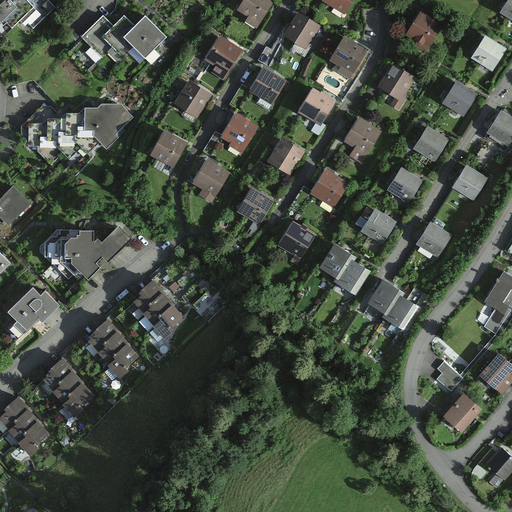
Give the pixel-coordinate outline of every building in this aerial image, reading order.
[(0,0),(0,21),(4,25),(6,23),(12,29),(21,21),(23,24),(25,21),(33,29),(55,8),(47,0),(0,0)] [(246,18),(244,22),(255,29),(272,2),(269,0),(242,0),(236,12),(246,18)] [(352,0),(322,0),(321,4),(344,17),(352,0)] [(511,0),(507,0),(500,13),(511,19),(511,0)] [(424,55),(442,26),(419,12),(403,37),(414,44),(412,47),(424,55)] [(83,36),(104,57),(115,47),(124,57),(135,47),(145,58),(165,38),(144,17),(136,25),(125,15),(114,25),(104,15),(83,36)] [(319,30),(295,15),(281,37),(305,52),(319,30)] [(493,71),(506,49),(484,36),(471,59),(493,71)] [(218,37),(204,61),(214,67),(211,73),(223,80),(241,50),(218,37)] [(348,81),(365,51),(341,38),(327,62),(337,68),(334,73),(348,81)] [(376,89),(394,99),(390,106),(398,110),(406,98),(405,97),(416,79),(391,64),(376,89)] [(285,83),(261,69),(247,94),(272,107),(285,83)] [(197,118),(213,94),(191,79),(175,104),(197,118)] [(476,95),(455,82),(442,104),(463,117),(476,95)] [(334,104),(309,90),(295,115),(313,125),(309,133),(317,138),(323,127),(321,126),(334,104)] [(64,114),(62,117),(52,117),(52,112),(55,110),(51,106),(43,106),(22,126),(22,134),(50,164),(63,152),(70,159),(82,148),(88,154),(100,143),(107,150),(120,137),(117,133),(134,117),(121,103),(103,103),(102,107),(86,106),(86,112),(67,111),(67,113),(64,114)] [(508,146),(511,140),(511,116),(501,109),(486,132),(508,146)] [(223,136),(232,142),(230,146),(243,154),(258,128),(236,115),(223,136)] [(341,144),(352,151),(348,157),(360,165),(380,134),(357,120),(341,144)] [(449,141),(426,127),(412,149),(435,163),(449,141)] [(176,167),(190,141),(166,128),(152,155),(176,167)] [(293,172),(303,154),(279,141),(270,160),(293,172)] [(232,173),(209,157),(193,182),(204,189),(201,194),(213,202),(232,173)] [(473,202),(487,178),(465,165),(451,189),(473,202)] [(408,206),(421,182),(399,169),(385,193),(408,206)] [(344,186),(321,173),(310,191),(333,205),(344,186)] [(0,215),(8,224),(31,202),(15,185),(0,198),(0,215)] [(275,199),(254,185),(238,209),(260,223),(275,199)] [(382,243),(395,223),(374,209),(361,228),(382,243)] [(317,232),(306,225),(308,222),(303,219),(302,221),(294,216),(278,239),(294,251),(290,257),(297,261),(317,232)] [(438,258),(451,235),(428,223),(415,246),(438,258)] [(100,236),(96,241),(96,228),(59,229),(46,241),(46,255),(69,279),(75,274),(79,278),(85,272),(89,276),(101,265),(98,261),(104,255),(110,261),(134,238),(121,224),(104,240),(100,236)] [(338,279),(349,262),(351,259),(335,248),(321,268),(338,279)] [(0,271),(10,263),(0,251),(0,271)] [(349,262),(338,279),(335,283),(353,295),(367,274),(349,262)] [(511,267),(505,278),(501,275),(487,299),(498,305),(485,326),(496,333),(511,309),(509,307),(510,305),(511,306),(511,267)] [(387,315),(398,298),(400,295),(384,284),(370,304),(387,315)] [(163,296),(152,285),(134,301),(144,313),(163,296)] [(16,317),(12,321),(24,333),(38,320),(40,322),(60,303),(47,289),(42,294),(34,286),(9,310),(16,317)] [(173,308),(163,296),(144,313),(155,324),(173,308)] [(398,298),(387,315),(384,319),(402,330),(416,310),(398,298)] [(184,319),(173,308),(155,324),(165,336),(184,319)] [(117,335),(107,323),(89,339),(100,351),(117,335)] [(128,347),(117,335),(100,351),(111,363),(128,347)] [(139,359),(128,347),(111,363),(121,375),(139,359)] [(503,392),(511,382),(511,371),(511,370),(511,359),(500,349),(480,371),(503,392)] [(444,372),(439,378),(451,390),(463,377),(445,360),(438,367),(444,372)] [(72,375),(62,364),(44,380),(55,391),(72,375)] [(83,387),(72,375),(55,391),(65,403),(83,387)] [(93,398),(83,387),(65,403),(76,414),(93,398)] [(465,389),(461,393),(460,391),(445,407),(447,408),(444,411),(462,428),(483,406),(465,389)] [(28,414),(18,402),(0,418),(0,419),(10,431),(28,414)] [(39,425),(28,414),(10,431),(20,442),(39,425)] [(49,437),(39,425),(20,442),(31,454),(49,437)] [(504,479),(511,470),(511,453),(503,446),(487,463),(504,479)]
